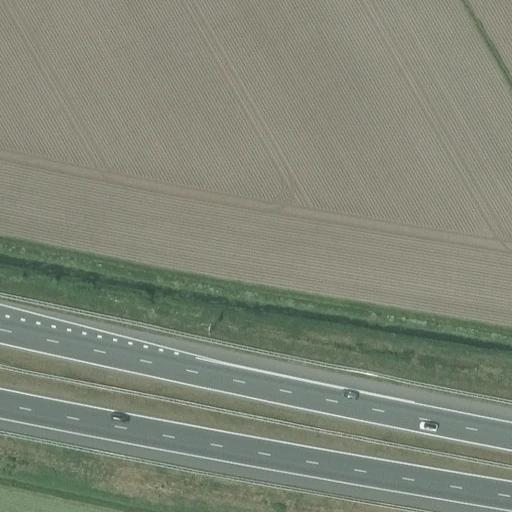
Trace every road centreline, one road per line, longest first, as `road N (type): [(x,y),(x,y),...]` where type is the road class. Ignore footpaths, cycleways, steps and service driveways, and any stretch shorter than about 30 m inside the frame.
road 1 (motorway): [(511,435),(0,329)]
road 2 (track): [(511,335),(0,238)]
road 3 (motorway): [(0,404),(511,498)]
